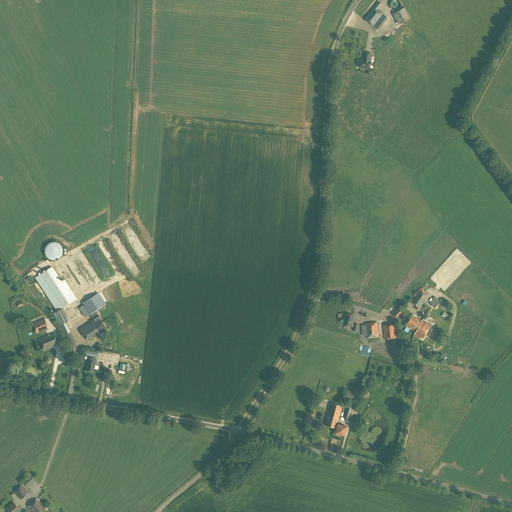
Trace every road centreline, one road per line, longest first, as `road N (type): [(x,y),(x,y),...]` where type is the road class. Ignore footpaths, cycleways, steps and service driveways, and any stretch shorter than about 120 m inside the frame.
road 1 (unclassified): [(238,430),(295,338),(313,288),(329,78),(339,34),(360,0)]
road 2 (unclassified): [(511,505),(238,430)]
road 3 (unclassified): [(238,430),(67,400)]
